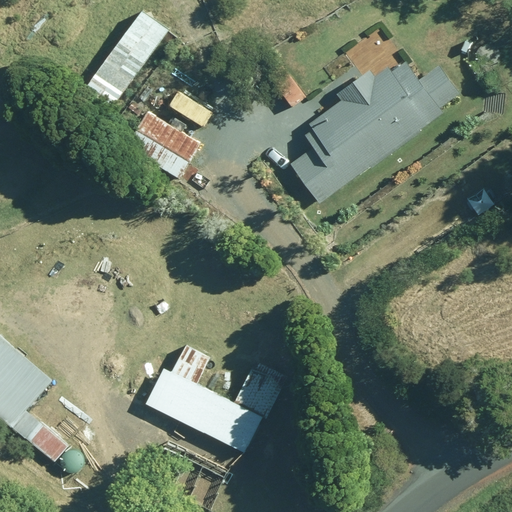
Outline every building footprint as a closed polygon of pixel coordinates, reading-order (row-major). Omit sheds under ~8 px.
[(135,10),(79,89),(108,110),(165,32),(135,10)] [(284,164),(312,205),(443,115),(438,109),(460,94),(439,65),(420,78),(404,55),(373,76),(368,69),(331,94),(336,101),(293,130),(307,149),(284,164)] [(198,143),(143,111),(122,148),(176,180),(198,143)] [(0,418),(49,461),(63,444),(21,407),(45,379),(0,339),(0,418)] [(157,371),(140,404),(239,454),(258,417),(267,421),(288,380),(253,362),(233,402),(199,384),(213,356),(183,341),(165,376),(157,371)] [(96,479),(68,455),(58,467),(86,491),(96,479)]
